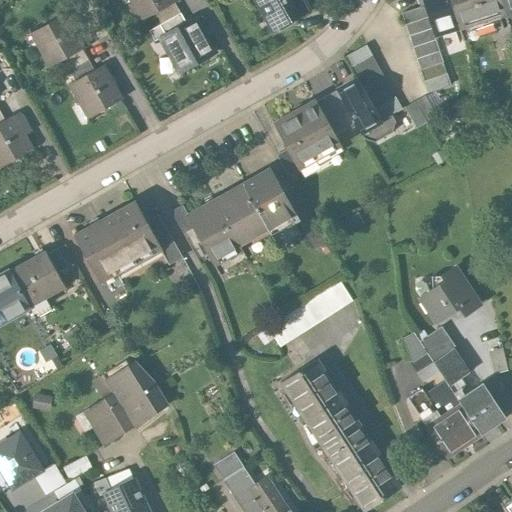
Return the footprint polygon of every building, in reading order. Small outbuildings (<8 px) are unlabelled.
[(173,0),(130,0),(141,20),(155,13),(175,2),(173,0)] [(310,10),(304,0),(255,0),(272,30),(310,10)] [(450,0),(422,0),(425,6),(434,34),(459,26),(450,0)] [(450,0),(459,26),(505,11),(501,0),(450,0)] [(511,0),(501,0),(505,11),(511,8),(511,0)] [(187,25),(175,2),(155,13),(168,35),(187,25)] [(450,85),(434,34),(425,6),(402,14),(427,93),(450,85)] [(65,17),(32,35),(49,67),(63,59),(83,49),(65,17)] [(168,35),(163,38),(181,72),(215,54),(197,20),(187,25),(168,35)] [(95,72),(83,49),(63,59),(76,82),(95,72)] [(350,68),(356,80),(379,121),(400,109),(372,56),(350,68)] [(76,82),(71,85),(89,119),(123,101),(105,67),(95,72),(76,82)] [(356,80),(336,90),(360,135),(380,124),(379,121),(356,80)] [(425,97),(405,108),(417,129),(437,118),(425,97)] [(313,102),(272,124),(287,150),(297,169),(337,146),(313,102)] [(0,167),(34,149),(26,135),(32,132),(24,118),(19,115),(5,122),(0,124),(0,167)] [(460,144),(455,133),(443,139),(449,149),(460,144)] [(287,174),(297,169),(287,150),(277,155),(287,174)] [(271,170),(243,185),(268,228),(271,234),(299,219),(271,170)] [(239,244),(268,228),(243,185),(215,201),(239,244)] [(242,249),(239,244),(215,201),(187,217),(194,228),(214,265),(242,249)] [(134,203),(104,220),(132,269),(162,252),(145,222),(134,203)] [(171,212),(183,234),(194,228),(187,217),(182,206),(171,212)] [(363,223),(358,213),(337,223),(342,233),(363,223)] [(158,215),(145,222),(162,252),(170,266),(182,259),(158,215)] [(301,225),(314,250),(326,243),(312,219),(301,225)] [(101,286),(132,269),(104,220),(74,238),(101,286)] [(57,248),(46,254),(57,273),(68,267),(57,248)] [(44,251),(10,271),(29,306),(64,287),(57,273),(46,254),(44,251)] [(447,281),(421,299),(436,323),(461,306),(467,315),(483,305),(458,266),(443,276),(447,281)] [(0,322),(29,306),(10,271),(0,275),(0,322)] [(267,327),(280,347),(352,302),(339,282),(267,327)] [(421,341),(429,353),(435,363),(455,348),(457,346),(443,327),(421,341)] [(402,339),(414,362),(429,353),(421,341),(415,333),(402,339)] [(472,373),(455,348),(435,363),(440,370),(446,380),(450,386),(472,373)] [(509,371),(503,349),(490,352),(496,374),(509,371)] [(418,373),(435,363),(429,353),(414,362),(412,364),(418,373)] [(283,381),(324,445),(359,422),(318,359),(283,381)] [(107,380),(115,394),(134,426),(169,406),(154,381),(136,363),(107,380)] [(424,381),(440,370),(435,363),(418,373),(424,381)] [(426,393),(442,416),(462,403),(460,401),(450,386),(446,380),(426,393)] [(460,401),(462,403),(483,434),(508,417),(485,384),(460,401)] [(104,444),(134,426),(115,394),(85,412),(104,444)] [(52,398),(37,395),(34,407),(49,410),(52,398)] [(448,458),(483,434),(462,403),(442,416),(427,427),(433,435),(445,453),(448,458)] [(400,486),(359,422),(324,445),(365,508),(400,486)] [(42,470),(20,433),(0,445),(0,467),(12,488),(33,475),(42,470)] [(435,460),(445,453),(433,435),(422,442),(435,460)] [(248,511),(269,511),(252,486),(256,483),(235,452),(217,465),(248,511)] [(90,468),(85,457),(64,468),(68,479),(90,468)] [(42,470),(33,475),(45,495),(65,483),(53,463),(42,470)] [(100,496),(105,493),(133,480),(128,469),(94,482),(100,496)] [(268,475),(256,483),(252,486),(269,511),(287,511),(291,509),(268,475)] [(61,503),(72,496),(81,491),(74,480),(54,492),(61,503)] [(105,493),(113,511),(124,511),(144,503),(133,480),(105,493)] [(81,511),(72,496),(61,503),(46,511),(81,511)] [(148,511),(144,503),(124,511),(148,511)]
